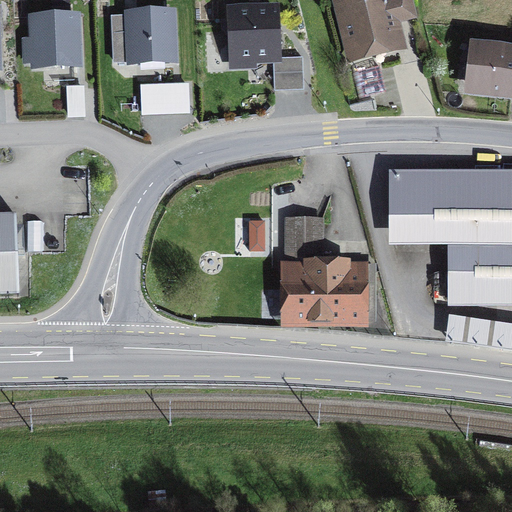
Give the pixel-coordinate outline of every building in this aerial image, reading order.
[(391,17),(410,13),(407,0),(363,0),(364,1),(342,6),(353,55),(397,44),(391,17)] [(273,59),(278,59),(276,11),(230,13),(232,61),(273,59)] [(171,16),(130,18),(131,33),(113,34),(115,62),(173,61),(171,16)] [(34,21),(36,66),(77,65),(75,20),(34,21)] [(473,91),(511,95),(511,54),(478,51),(473,91)] [(278,59),(273,59),(274,89),(304,88),(303,58),(278,59)] [(78,95),(77,75),(67,76),(68,96),(78,95)] [(187,86),(171,87),(172,111),(188,110),(187,86)] [(511,176),(395,177),(395,233),(455,233),(455,252),(450,252),(450,298),(511,298),(511,176)] [(0,298),(20,298),(17,216),(0,216),(0,298)] [(320,223),(287,223),(288,322),(374,321),(373,267),(320,267),(320,223)]
